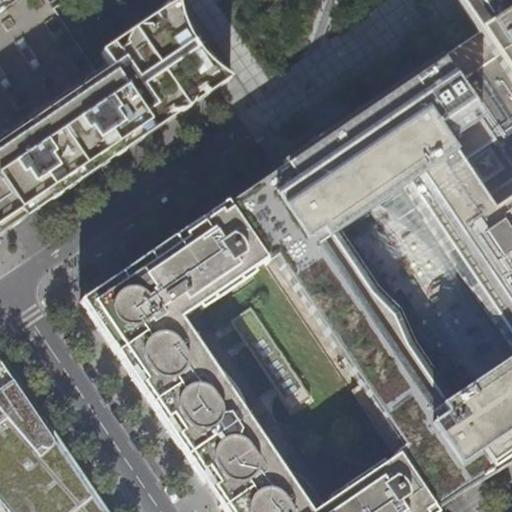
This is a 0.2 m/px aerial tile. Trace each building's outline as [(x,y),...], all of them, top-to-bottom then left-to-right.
[(0,0),(0,9),(2,12),(20,0),(0,0)] [(511,0),(455,0),(465,13),(479,35),(457,50),(441,61),(502,153),(511,145),(511,0)] [(0,144),(0,185),(24,221),(35,213),(30,206),(35,203),(43,198),(45,200),(54,200),(65,193),(69,185),(67,182),(71,179),(75,177),(79,184),(101,169),(97,162),(102,158),(106,156),(108,158),(118,157),(128,151),(132,142),(130,140),(136,136),(139,133),(144,140),(167,124),(162,116),(170,111),(172,113),(184,113),(192,108),(197,97),(195,94),(211,83),(217,91),(231,81),(221,75),(214,69),(207,62),(196,49),(190,39),(185,27),(179,11),(177,3),(165,11),(165,10),(148,22),(151,28),(139,28),(131,34),(127,46),(122,39),(103,53),(113,68),(0,144)] [(359,386),(351,392),(395,455),(394,456),(396,459),(431,511),(442,511),(445,510),(459,501),(485,483),(488,468),(492,468),(495,466),(496,463),(497,461),(497,459),(495,456),(493,455),(491,455),(493,448),(488,442),(497,436),(511,425),(511,166),(502,153),(441,61),(430,69),(434,74),(430,77),(426,71),(414,80),(408,84),(411,89),(401,96),(398,91),(377,105),(339,131),(302,156),(290,164),(291,166),(269,181),(234,205),(233,203),(230,205),(238,217),(234,219),(264,264),(266,267),(275,262),(359,386)] [(135,146),(144,140),(139,133),(136,136),(130,140),(132,142),(135,146)] [(511,145),(502,153),(511,166),(511,145)] [(111,162),(108,158),(106,156),(102,158),(97,162),(101,169),(111,162)] [(71,189),(79,184),(75,177),(71,179),(67,182),(69,185),(71,189)] [(0,226),(1,226),(6,233),(24,221),(0,185),(0,226)] [(48,204),(45,200),(43,198),(35,203),(30,206),(35,213),(48,204)] [(92,322),(122,367),(146,402),(185,459),(219,508),(220,511),(431,511),(396,459),(384,467),(382,464),(329,500),(332,503),(320,510),(311,496),(305,489),(301,486),(295,483),(286,483),(249,427),(247,414),(242,402),(236,391),(229,381),(219,371),(206,359),(193,340),(190,342),(177,322),(198,308),(200,312),(256,275),(253,271),(264,264),(234,219),(231,222),(225,214),(219,212),(196,228),(164,250),(167,255),(162,258),(158,254),(139,266),(142,270),(125,282),(127,286),(125,287),(122,284),(113,290),(115,293),(89,311),(91,314),(88,316),(92,322)] [(100,511),(91,498),(61,454),(35,415),(11,379),(0,362),(0,504),(6,511),(100,511)]
